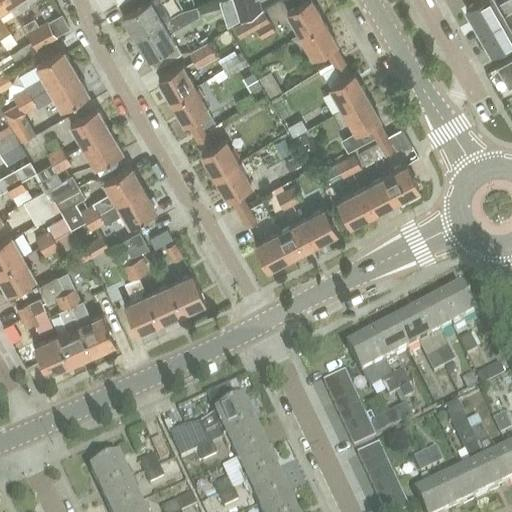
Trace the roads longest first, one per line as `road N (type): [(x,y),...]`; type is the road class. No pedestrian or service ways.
road 1 (residential): [(262,322),(215,228),(186,195),(95,39),(84,0)]
road 2 (secondary): [(35,428),(262,322)]
road 3 (secondary): [(262,322),(460,224)]
road 4 (residential): [(352,511),(262,322)]
road 5 (secondary): [(443,119),(371,0)]
road 6 (residential): [(443,119),(461,64),(424,0)]
